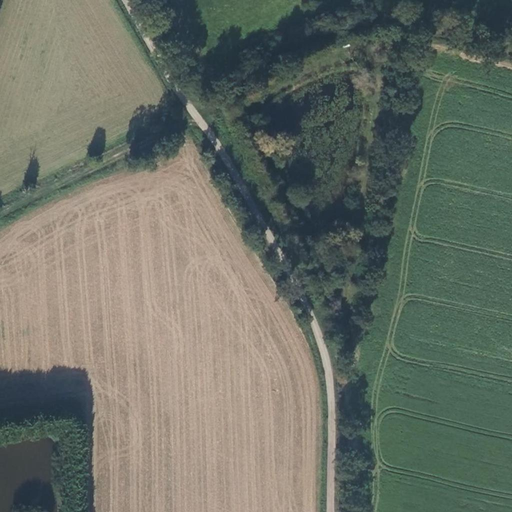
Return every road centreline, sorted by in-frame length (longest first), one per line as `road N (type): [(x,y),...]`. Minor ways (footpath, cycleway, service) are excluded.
road 1 (track): [(0,215),(195,118),(318,34),(379,18),(511,49)]
road 2 (track): [(331,511),(330,374),(311,319),(285,261),(126,0)]
